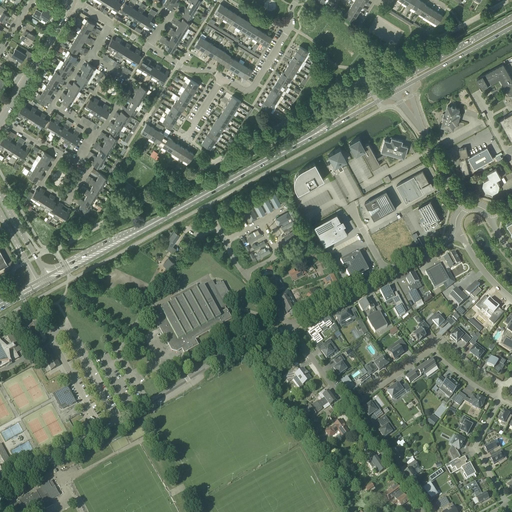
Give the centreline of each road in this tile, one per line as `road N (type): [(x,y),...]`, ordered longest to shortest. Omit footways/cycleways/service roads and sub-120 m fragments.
road 1 (unclassified): [(0,487),(247,341),(289,326)]
road 2 (primary): [(140,229),(313,135)]
road 3 (primary): [(511,18),(394,82)]
road 4 (unclassified): [(422,511),(347,408)]
road 5 (primary): [(403,87),(511,28)]
road 6 (residential): [(222,241),(271,223),(278,236),(273,257),(243,273)]
road 7 (residential): [(506,505),(474,446),(501,400)]
